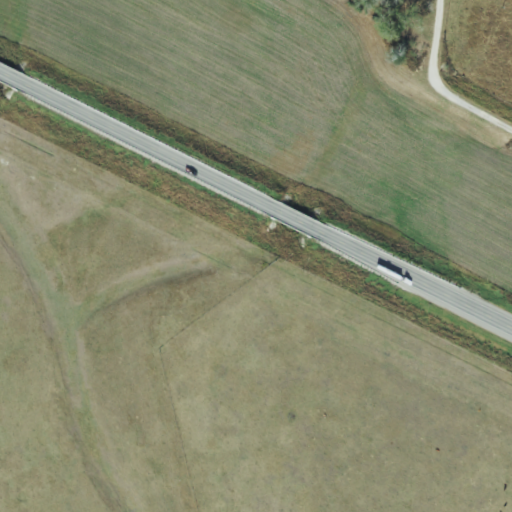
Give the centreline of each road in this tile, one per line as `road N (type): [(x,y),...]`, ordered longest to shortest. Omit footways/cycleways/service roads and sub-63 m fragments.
road 1 (primary): [(511,326),(0,70)]
road 2 (residential): [(438,0),(435,71),(459,117),(511,143)]
